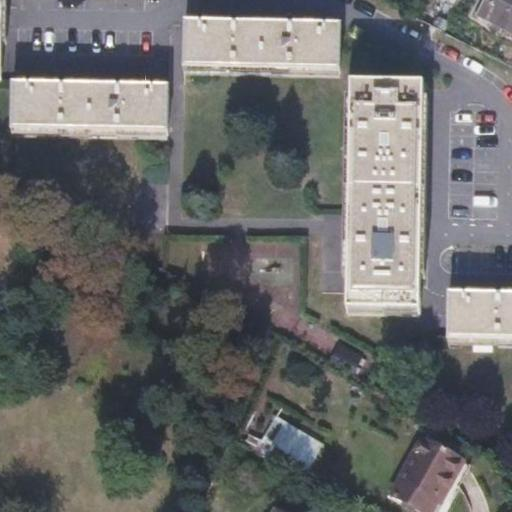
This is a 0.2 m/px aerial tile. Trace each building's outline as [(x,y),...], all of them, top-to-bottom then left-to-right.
[(511,0),(478,0),(472,12),(511,32),(511,0)] [(338,28),(182,25),(182,71),(338,75),(338,28)] [(166,91),(12,87),(11,133),(166,137),(166,91)] [(422,89),(349,88),(346,214),(345,291),(345,313),(418,315),(422,89)] [(511,293),(447,293),(446,324),(446,340),(511,341),(511,293)] [(283,426),(270,451),(309,471),(322,447),(283,426)] [(463,465),(423,443),(392,501),(412,511),(424,511),(429,504),(439,509),(463,465)] [(305,511),(274,494),(264,511),(305,511)]
